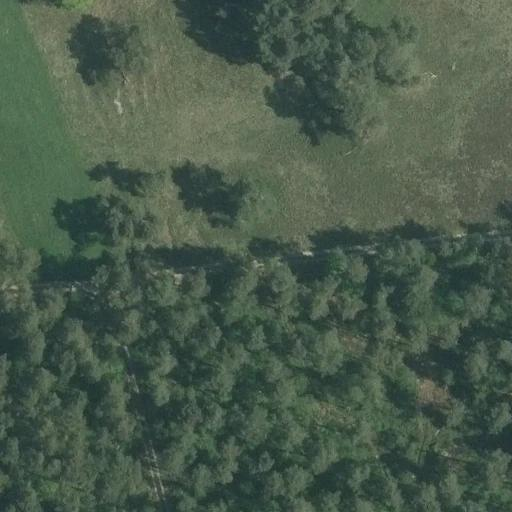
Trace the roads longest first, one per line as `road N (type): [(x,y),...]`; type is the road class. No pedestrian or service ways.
road 1 (track): [(0,284),(511,229)]
road 2 (track): [(107,273),(162,511)]
